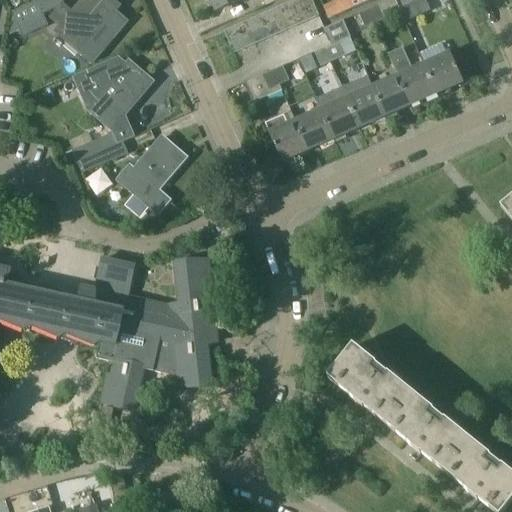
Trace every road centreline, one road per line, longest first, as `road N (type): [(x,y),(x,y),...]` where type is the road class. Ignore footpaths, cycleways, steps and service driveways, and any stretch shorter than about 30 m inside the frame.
road 1 (residential): [(254,220),(511,108)]
road 2 (residential): [(253,480),(289,298),(254,220)]
road 3 (residential): [(254,220),(159,0)]
road 4 (residential): [(253,480),(172,467),(167,511)]
